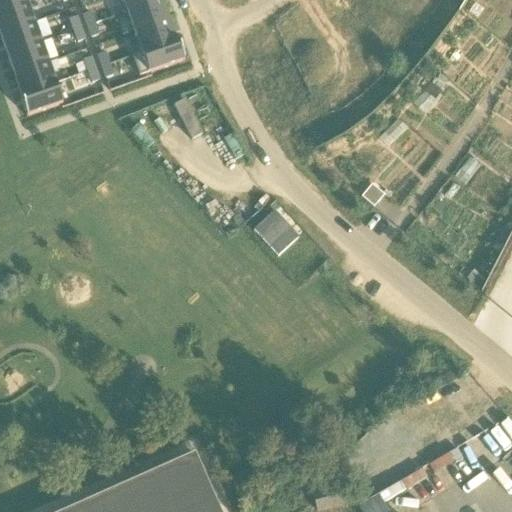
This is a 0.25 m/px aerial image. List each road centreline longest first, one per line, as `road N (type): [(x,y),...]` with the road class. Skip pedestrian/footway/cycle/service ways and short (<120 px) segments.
road 1 (residential): [(224,25),(228,70),(304,194),(511,371)]
road 2 (track): [(511,60),(431,187),(375,256)]
